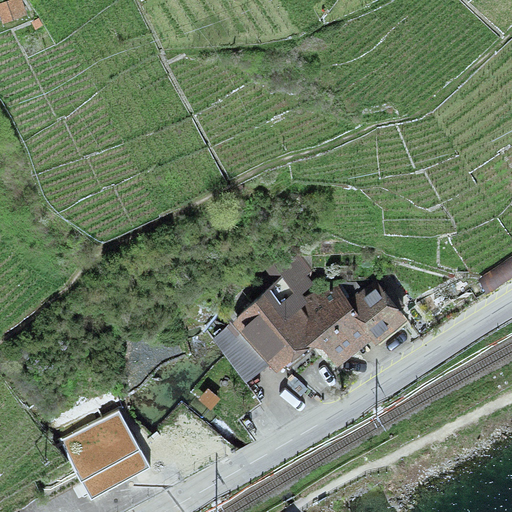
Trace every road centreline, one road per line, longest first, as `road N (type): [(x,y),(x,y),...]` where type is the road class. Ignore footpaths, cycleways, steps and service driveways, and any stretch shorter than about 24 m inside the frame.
road 1 (trunk): [(511,126),(235,149),(0,142)]
road 2 (tertiary): [(169,511),(511,302)]
